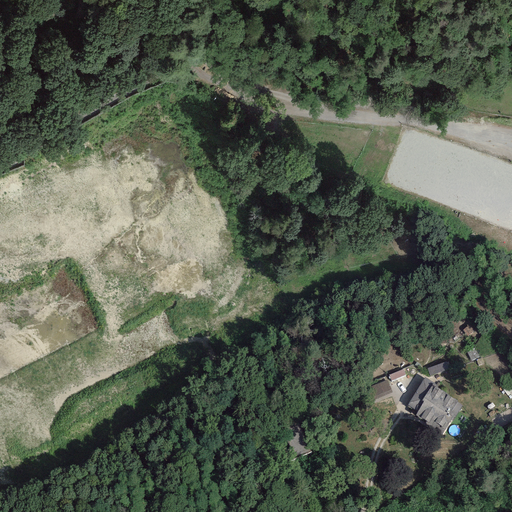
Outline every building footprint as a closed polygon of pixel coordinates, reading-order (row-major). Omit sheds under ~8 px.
[(46,15),(26,22),(34,44),(54,36),(46,15)] [(445,363),(428,367),(429,375),(446,371),(445,363)] [(378,397),(392,392),(387,380),(374,384),(378,397)] [(423,382),(404,412),(441,436),(461,407),(423,382)] [(286,426),(293,458),(308,455),(300,423),(286,426)]
